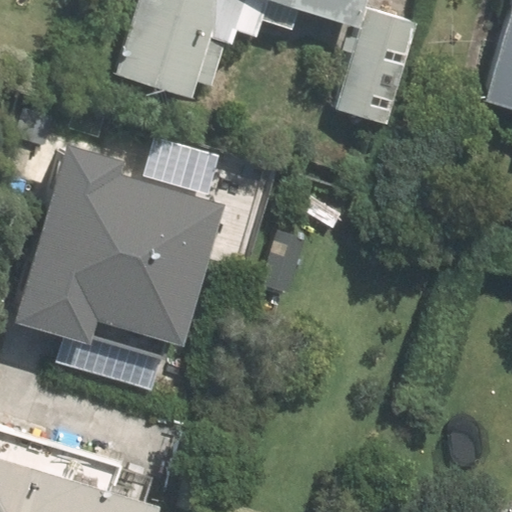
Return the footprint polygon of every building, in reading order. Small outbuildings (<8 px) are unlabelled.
[(344,0),(118,0),(100,65),(175,87),(180,71),(201,77),(218,18),(239,24),(243,10),(275,18),(280,0),(291,0),(341,14),(344,0)] [(372,113),(401,14),(354,0),(353,0),(325,98),(372,113)] [(511,0),(493,0),(468,88),(511,100),(511,142),(511,143),(511,0)] [(58,131),(11,300),(86,321),(89,304),(172,328),(210,190),(110,163),(113,146),(58,131)] [(0,511),(115,511),(123,487),(0,451),(0,511)]
